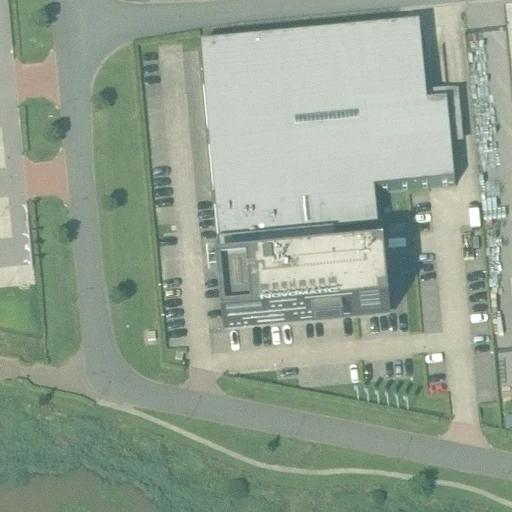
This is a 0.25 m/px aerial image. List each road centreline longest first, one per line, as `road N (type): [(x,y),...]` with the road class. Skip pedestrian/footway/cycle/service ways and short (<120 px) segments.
road 1 (unclassified): [(511,467),(148,395),(110,379),(97,340),(67,24)]
road 2 (unknown): [(159,57),(184,335),(195,366),(218,372),(446,351)]
road 3 (unclassified): [(67,24),(336,0)]
road 4 (unknown): [(446,351),(436,217)]
